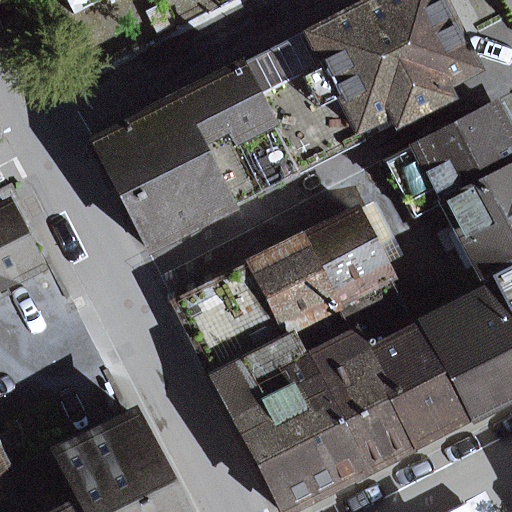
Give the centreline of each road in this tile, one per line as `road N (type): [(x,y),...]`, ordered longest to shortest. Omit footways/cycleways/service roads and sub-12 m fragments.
road 1 (residential): [(47,138),(235,511)]
road 2 (residential): [(328,0),(47,138)]
road 3 (residential): [(404,511),(511,457)]
